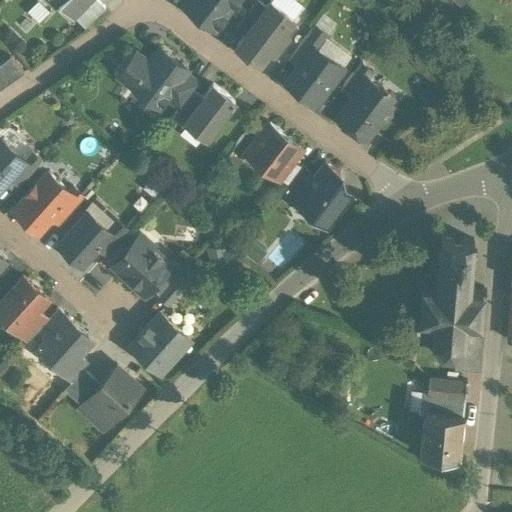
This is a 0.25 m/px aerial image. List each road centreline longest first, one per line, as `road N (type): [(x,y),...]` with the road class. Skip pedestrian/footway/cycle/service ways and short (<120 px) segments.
road 1 (unclassified): [(409,201),(257,314),(69,511)]
road 2 (residential): [(409,201),(147,5)]
road 3 (residential): [(508,219),(479,511)]
road 4 (residential): [(147,5),(0,108)]
road 5 (residential): [(0,225),(121,335)]
